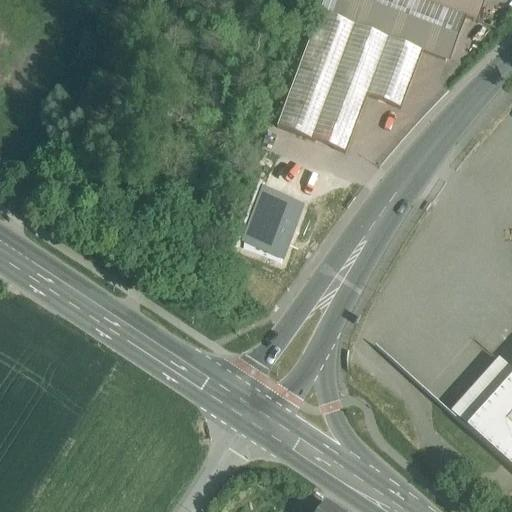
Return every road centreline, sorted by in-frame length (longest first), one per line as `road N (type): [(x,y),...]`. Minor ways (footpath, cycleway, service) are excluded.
road 1 (secondary): [(257,421),(0,253)]
road 2 (residential): [(511,60),(393,194),(329,297)]
road 3 (residential): [(344,478),(320,410),(329,297)]
road 4 (residential): [(329,297),(257,421)]
